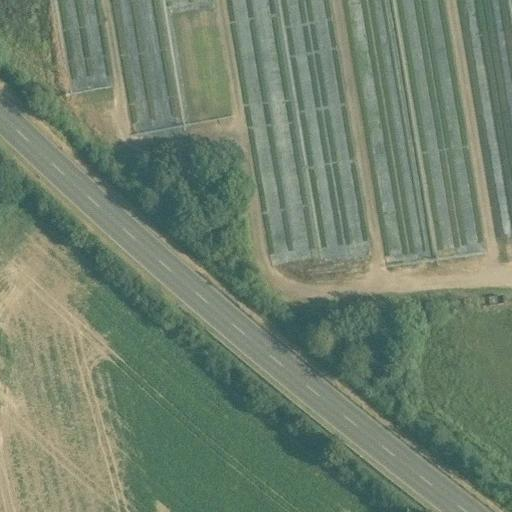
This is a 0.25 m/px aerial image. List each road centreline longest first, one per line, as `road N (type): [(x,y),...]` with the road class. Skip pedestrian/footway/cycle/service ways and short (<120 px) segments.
road 1 (primary): [(0,116),(201,302),(460,511)]
road 2 (track): [(245,0),(245,231),(271,294),(318,312),(511,302)]
